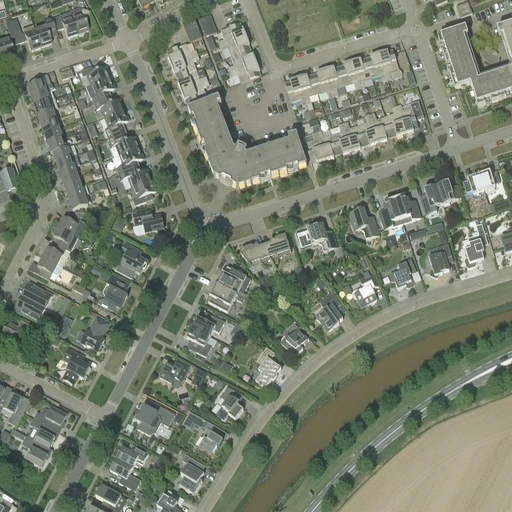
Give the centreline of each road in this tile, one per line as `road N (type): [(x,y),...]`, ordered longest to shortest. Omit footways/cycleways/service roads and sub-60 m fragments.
road 1 (residential): [(205,511),(255,430),(320,360),(370,325),(511,274)]
road 2 (residential): [(207,231),(458,148)]
road 3 (residential): [(416,28),(283,69),(273,65),(247,0)]
road 4 (residential): [(104,419),(207,231)]
road 5 (tertiary): [(312,511),(383,440),(474,379)]
road 6 (residential): [(127,41),(207,231)]
road 7 (residential): [(50,203),(13,81)]
road 8 (residential): [(458,148),(418,34)]
road 9 (residential): [(13,81),(127,41)]
